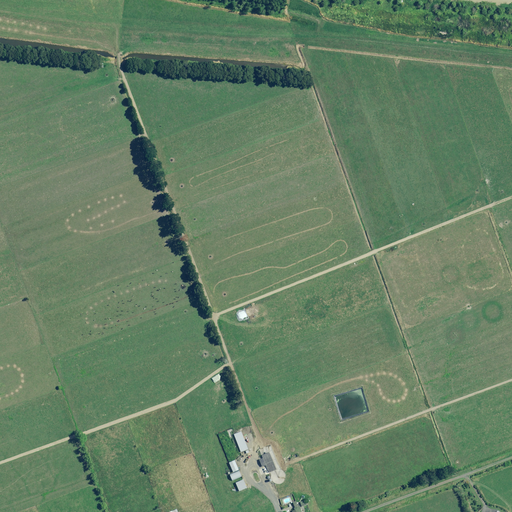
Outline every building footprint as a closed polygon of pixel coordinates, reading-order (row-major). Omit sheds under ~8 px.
[(254,448),(246,426),(232,432),(240,453),(254,448)] [(269,473),(276,470),(269,452),(262,455),(263,458),(259,460),(262,467),(265,466),(266,469),(267,469),(269,473)] [(239,470),(235,461),(229,463),(233,472),(239,470)] [(241,477),(239,471),(230,475),(232,481),(241,477)] [(247,488),(243,480),(236,483),(239,491),(247,488)] [(297,505),(296,502),(293,503),(295,510),(292,511),(301,511),(298,504),(297,505)]
